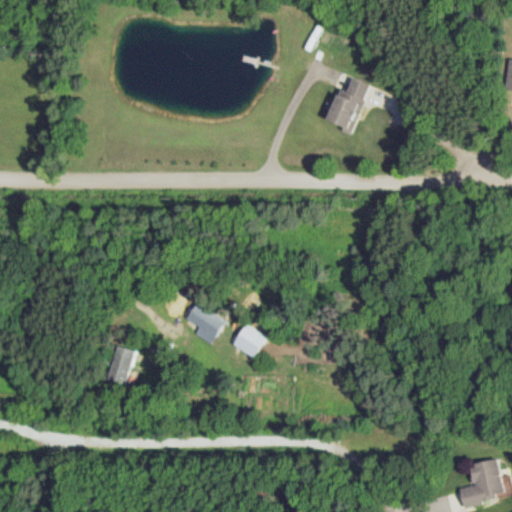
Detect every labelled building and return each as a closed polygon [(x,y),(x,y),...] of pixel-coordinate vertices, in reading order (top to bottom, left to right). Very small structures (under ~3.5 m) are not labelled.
[(375,86),(356,78),(350,92),(345,90),(332,120),(348,127),(347,131),(355,135),(375,86)] [(202,327),(197,334),(215,344),(228,321),(199,304),(190,320),(202,327)] [(237,345),(259,358),(271,338),(250,325),(237,345)] [(141,352),(122,346),(111,379),(130,385),(141,352)] [(469,507),(510,498),(502,460),(475,465),(479,486),(465,489),(469,507)]
